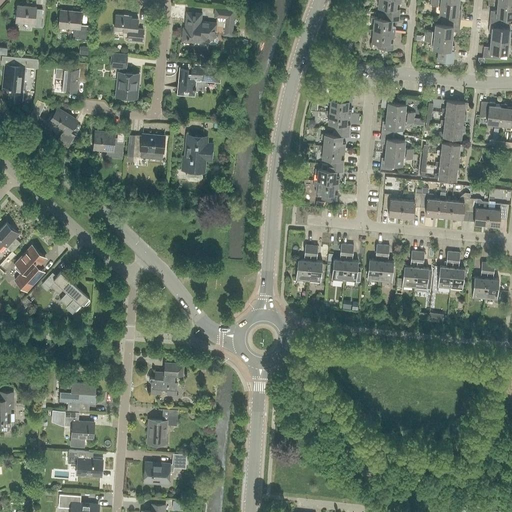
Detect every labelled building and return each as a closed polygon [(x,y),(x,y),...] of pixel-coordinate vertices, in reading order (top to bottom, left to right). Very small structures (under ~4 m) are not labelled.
[(397,2),(401,2),(401,0),(376,0),(379,0),(378,7),(384,7),(384,12),(384,13),(400,15),(400,9),(396,8),(397,2)] [(458,9),(459,2),(435,0),(431,0),(431,5),(441,5),(440,13),(449,14),(449,20),(460,21),(462,10),(458,9)] [(511,5),(498,4),(497,11),(494,11),(494,15),(490,15),(490,21),(501,22),(509,23),(509,17),(511,17),(511,5)] [(41,27),(43,9),(37,8),(37,7),(17,5),(15,22),(35,24),(35,26),(41,27)] [(88,40),(89,26),(80,25),(81,11),(61,9),(59,27),(74,28),(73,38),(88,40)] [(187,12),(186,28),(184,28),(182,44),(183,44),(184,37),(187,37),(187,38),(189,38),(189,37),(193,37),(192,41),(207,42),(206,46),(207,46),(207,42),(209,43),(211,44),(213,44),(214,44),(216,43),(218,42),(218,40),(219,39),(218,37),(217,35),(215,35),(216,31),(225,32),(225,34),(232,34),(234,11),(216,9),(215,16),(217,16),(217,23),(201,22),(201,14),(187,12)] [(399,20),(400,15),(384,13),(384,12),(379,12),(378,18),(371,17),(371,23),(374,23),(373,29),(373,30),(395,32),(396,26),(392,26),(392,20),(399,20)] [(142,42),(143,29),(137,28),(138,18),(131,18),(131,16),(116,14),(115,29),(129,31),(128,41),(142,42)] [(460,27),(460,21),(449,20),(448,25),(436,24),(435,31),(426,30),(425,35),(452,38),(453,31),(456,31),(457,27),(460,27)] [(501,28),(501,22),(490,21),(489,32),(492,33),(491,40),(511,41),(511,36),(509,36),(510,29),(501,28)] [(395,37),(395,32),(373,30),(373,29),(370,29),(370,35),(373,35),(372,42),(378,42),(377,48),(393,49),(394,43),(390,43),(391,37),(395,37)] [(451,45),(452,38),(425,35),(425,40),(434,41),(433,48),(438,49),(437,60),(453,62),(453,56),(455,45),(451,45)] [(511,46),(511,41),(491,40),(490,46),(487,46),(487,51),(484,51),(483,57),(485,57),(500,59),(501,53),(508,54),(508,46),(511,46)] [(88,55),(89,46),(80,46),(80,54),(88,55)] [(137,98),(139,74),(125,72),(125,67),(126,67),(127,54),(113,53),(112,66),(120,66),(119,72),(117,96),(137,98)] [(25,74),(25,67),(35,68),(36,59),(15,57),(14,66),(5,65),(4,72),(6,72),(4,88),(9,89),(8,100),(20,101),(23,74),(25,74)] [(64,68),(63,76),(58,76),(57,85),(62,85),(62,90),(77,91),(78,78),(86,78),(88,63),(76,62),(76,69),(64,68)] [(219,81),(221,66),(196,64),(196,68),(180,66),(178,93),(194,94),(195,79),(219,81)] [(353,101),(353,95),(337,94),(337,99),(328,99),(327,104),(330,105),(330,110),(330,111),(352,113),(352,108),(348,107),(349,101),(353,101)] [(388,107),(387,114),(414,117),(414,112),(405,111),(406,104),(393,102),(394,97),(382,95),(382,102),(385,102),(384,107),(388,107)] [(38,100),(36,104),(43,108),(46,103),(38,100)] [(467,108),(468,102),(447,100),(446,108),(442,108),(442,112),(446,112),(464,114),(464,108),(467,108)] [(499,124),(501,106),(495,105),(495,103),(489,102),(481,101),(479,117),(488,118),(487,123),(495,124),(495,128),(499,128),(499,124)] [(511,113),(511,107),(507,107),(507,104),(501,103),(501,106),(499,124),(507,125),(506,129),(510,129),(511,125),(511,113)] [(31,109),(25,104),(20,110),(26,115),(31,109)] [(69,132),(77,120),(58,108),(49,121),(64,130),(57,140),(68,147),(75,135),(69,132)] [(351,118),(352,113),(330,111),(330,110),(327,110),(326,116),(329,116),(328,123),(334,123),(334,129),(350,130),(350,125),(346,124),(347,118),(351,118)] [(467,114),(464,114),(446,112),(445,120),(441,119),(440,124),(444,124),(462,126),(462,125),(463,120),(466,120),(467,114)] [(413,122),(414,117),(387,114),(386,121),(383,121),(382,132),(393,133),(394,129),(394,127),(397,128),(403,128),(404,121),(413,122)] [(465,126),(462,125),(462,126),(444,124),(443,132),(440,131),(439,135),(461,138),(462,132),(464,132),(465,126)] [(349,136),(350,130),(334,129),(333,134),(322,133),(321,139),(324,139),(323,145),(323,146),(345,148),(346,142),(342,142),(343,136),(349,136)] [(122,158),(124,143),(114,142),(115,132),(96,130),(94,149),(107,150),(107,156),(122,158)] [(392,139),(393,133),(382,132),(381,138),(384,138),(383,143),(387,143),(386,150),(413,154),(413,148),(404,147),(405,140),(392,139)] [(141,156),(142,150),(163,152),(165,135),(143,133),(143,136),(136,135),(135,145),(128,145),(127,155),(141,156)] [(182,169),(191,170),(187,174),(187,178),(189,180),(200,181),(203,179),(203,174),(200,171),(204,171),(205,159),(211,160),(212,144),(207,143),(207,137),(187,135),(185,157),(183,157),(182,169)] [(462,150),(463,144),(442,142),(441,150),(437,149),(437,154),(441,154),(459,156),(459,155),(460,150),(462,150)] [(341,153),(345,153),(345,148),(323,146),(323,145),(320,145),(320,151),(323,151),(322,157),(328,158),(328,164),(344,165),(344,159),(340,159),(341,153)] [(412,159),(413,154),(386,150),(385,157),(382,157),(381,168),(392,169),(393,164),(402,165),(403,157),(412,159)] [(462,156),(459,155),(459,156),(441,154),(440,162),(436,161),(436,165),(440,166),(440,165),(457,167),(458,167),(458,162),(461,162),(462,156)] [(343,171),(344,165),(328,164),(327,169),(315,168),(315,174),(318,174),(317,180),(339,182),(340,177),(336,177),(336,170),(343,171)] [(460,167),(458,167),(457,167),(440,165),(440,166),(439,173),(435,173),(434,177),(456,179),(457,173),(460,174),(460,167)] [(339,188),(339,182),(317,180),(314,180),(314,185),(317,186),(316,192),(322,193),(321,199),(337,200),(338,194),(334,194),(335,188),(339,188)] [(450,216),(452,200),(445,199),(446,188),(441,188),(440,199),(438,215),(450,216)] [(420,206),(422,193),(415,192),(415,200),(403,199),(401,216),(413,217),(415,206),(420,206)] [(401,216),(403,199),(391,198),(391,194),(385,193),(383,207),(389,207),(389,214),(401,216)] [(440,199),(433,198),(428,197),(428,193),(422,193),(420,206),(426,207),(426,214),(438,215),(440,199)] [(471,198),(470,198),(464,197),(464,201),(452,200),(450,216),(463,218),(463,211),(469,211),(471,198)] [(488,207),(489,207),(489,201),(482,201),(480,199),(471,198),(469,211),(475,212),(474,223),(487,224),(488,207)] [(506,219),(507,205),(495,204),(494,208),(489,207),(488,207),(487,224),(499,225),(500,218),(506,219)] [(12,252),(20,243),(15,238),(19,233),(7,222),(0,229),(0,246),(3,243),(12,252)] [(344,280),(348,244),(341,243),(340,259),(334,258),(332,278),(344,280)] [(308,280),(312,244),(306,244),(304,259),(298,259),(296,279),(308,280)] [(321,281),(323,261),(317,260),(318,245),(312,244),(308,280),(321,281)] [(352,260),(354,244),(348,244),(344,280),(356,281),(358,261),(352,260)] [(380,280),(383,244),(377,244),(375,259),(369,259),(367,279),(380,280)] [(392,281),(394,261),(388,261),(389,245),(383,244),(380,280),(392,281)] [(38,265),(45,257),(32,246),(16,263),(24,270),(15,280),(27,290),(44,271),(38,265)] [(415,287),(418,251),(412,250),(410,266),(404,265),(402,285),(415,287)] [(429,288),(431,269),(429,269),(429,268),(423,267),(425,251),(418,251),(415,287),(429,288)] [(450,287),(454,251),(448,251),(446,266),(440,266),(438,286),(450,287)] [(463,288),(465,268),(459,267),(460,252),(454,251),(450,287),(463,288)] [(485,298),(488,262),(482,261),(480,277),(475,276),(473,296),(485,298)] [(497,299),(499,279),(493,278),(495,262),(488,262),(485,298),(497,299)] [(88,296),(61,271),(57,275),(53,272),(43,284),(48,289),(56,281),(67,292),(60,299),(68,306),(74,312),(81,304),(82,303),(84,305),(85,305),(86,305),(87,304),(88,304),(88,303),(89,303),(89,302),(89,301),(90,301),(90,300),(90,299),(90,298),(88,297),(88,296)] [(20,314),(31,301),(27,297),(15,310),(20,314)] [(155,377),(152,377),(151,377),(150,378),(150,379),(150,380),(150,381),(151,381),(152,382),(151,391),(161,392),(161,387),(167,388),(167,393),(176,393),(177,381),(174,380),(175,374),(182,374),(183,364),(166,362),(165,373),(156,372),(155,377)] [(96,392),(97,383),(72,382),(73,380),(61,379),(60,401),(68,401),(68,409),(79,410),(80,402),(96,403),(96,392)] [(13,407),(14,392),(1,391),(0,399),(0,424),(1,425),(1,431),(4,431),(6,431),(8,431),(9,429),(10,428),(11,425),(10,423),(10,422),(10,407),(13,407)] [(177,425),(178,410),(164,408),(163,420),(149,419),(148,430),(147,430),(147,434),(148,434),(148,442),(165,443),(166,436),(167,436),(168,427),(167,427),(167,424),(174,425),(177,425)] [(93,438),(94,421),(79,420),(79,412),(65,411),(64,425),(73,425),(72,438),(85,439),(85,438),(93,438)] [(69,450),(69,453),(68,463),(79,464),(78,474),(100,476),(102,459),(93,459),(93,451),(69,450)] [(186,468),(187,454),(173,453),(173,464),(170,464),(170,463),(146,461),(144,482),(168,483),(169,471),(173,471),(174,467),(186,468)] [(97,511),(98,504),(80,503),(81,496),(60,494),(59,507),(72,508),(71,511),(97,511)] [(174,511),(187,511),(193,511),(195,503),(175,501),(174,511)]
